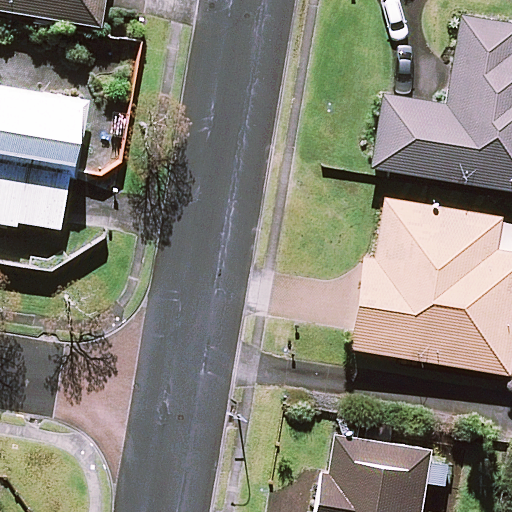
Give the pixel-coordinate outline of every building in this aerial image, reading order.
[(0,0),(0,7),(98,21),(100,0),(0,0)] [(511,22),(457,14),(443,102),(381,92),(369,163),(511,186),(511,22)] [(79,99),(0,83),(0,219),(55,229),(79,99)] [(496,214),(382,196),(372,255),(362,253),(348,344),(506,369),(511,332),(511,250),(491,247),(496,214)] [(417,511),(427,447),(329,432),(315,511),(417,511)]
